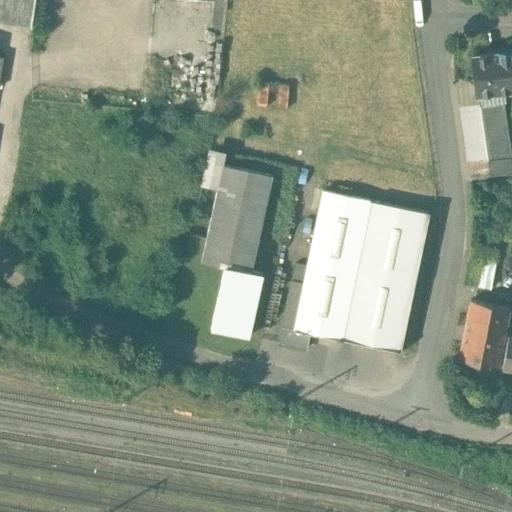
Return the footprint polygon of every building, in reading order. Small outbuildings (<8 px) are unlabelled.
[(35,0),(0,0),(0,19),(32,24),(35,0)] [(511,50),(473,55),(478,94),(511,90),(511,50)] [(503,104),(479,106),(487,160),(511,157),(503,104)] [(511,157),(487,160),(489,176),(511,173),(511,157)] [(223,164),(207,160),(201,184),(217,188),(223,164)] [(272,174),(223,164),(217,188),(201,260),(201,261),(201,262),(224,267),(262,275),(262,274),(250,271),(272,174)] [(370,200),(322,190),(303,283),(301,289),(290,287),(281,327),(309,333),(341,339),(370,200)] [(429,212),(370,200),(341,339),(400,352),(429,212)] [(484,265),(469,262),(465,283),(477,285),(477,284),(480,285),(483,270),(484,265)] [(224,267),(210,328),(248,336),(262,275),(224,267)] [(492,272),(483,270),(480,285),(490,286),(492,272)] [(303,283),(291,281),(290,287),(301,289),(303,283)] [(511,307),(472,299),(459,357),(498,365),(511,307)] [(309,333),(281,327),(278,343),(306,348),(309,333)] [(511,334),(508,334),(502,367),(511,369),(511,334)]
